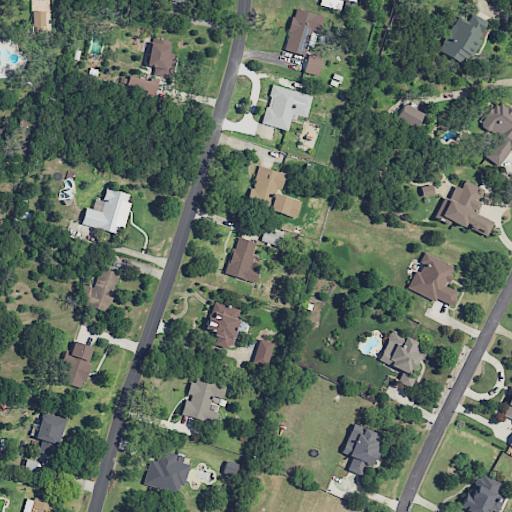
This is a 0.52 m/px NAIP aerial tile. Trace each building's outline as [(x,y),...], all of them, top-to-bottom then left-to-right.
[(340,10),(341,0),(355,3),(355,0),(321,0),(320,6),(340,10)] [(284,51),(305,56),(310,31),(319,33),(323,16),(294,9),(284,51)] [(487,22),(470,13),(467,19),(456,14),(438,52),(466,65),(487,22)] [(176,54),(168,53),(170,41),(151,38),(147,65),(154,66),(153,74),(172,78),(176,54)] [(322,58),(307,55),(303,73),(318,76),(322,58)] [(119,85),(147,90),(146,95),(154,97),(157,82),(121,75),(119,85)] [(312,95),(271,85),(268,96),(272,97),(270,108),(265,107),(261,124),(287,130),(291,114),(306,118),(312,95)] [(502,168),(511,150),(511,111),(495,101),(481,127),(498,136),(485,159),(502,168)] [(396,120),(416,128),(423,112),(403,104),(396,120)] [(296,217),(300,201),(278,195),(284,173),(257,166),(247,205),(296,217)] [(487,235),(492,221),(474,216),(479,202),(478,202),(483,188),(463,182),(461,188),(454,186),(449,198),(442,196),(435,219),(449,223),(487,235)] [(434,194),(432,185),(420,187),(422,196),(434,194)] [(131,194),(105,188),(102,201),(94,199),(92,209),(85,208),(81,225),(122,234),(131,194)] [(224,275),(255,283),(258,272),(248,269),(256,242),(235,237),(224,275)] [(408,289),(434,301),(435,298),(451,306),(458,292),(446,286),(455,266),(423,252),(419,262),(420,263),(408,289)] [(107,313),(119,274),(99,268),(93,288),(83,285),(77,304),(107,313)] [(212,344),(229,349),(241,310),(213,301),(204,329),(216,333),(212,344)] [(424,344),(390,331),(378,361),(403,371),(398,383),(410,388),(416,374),(412,373),(424,344)] [(253,364),(267,367),(272,343),(258,340),(253,364)] [(92,347),(71,342),(62,383),(83,388),(92,347)] [(182,415),(213,423),(217,408),(211,406),(213,398),(221,400),(225,386),(193,377),(188,395),(187,395),(182,415)] [(511,393),(502,415),(511,419),(511,393)] [(39,453),(57,456),(64,418),(40,413),(36,439),(41,440),(39,453)] [(352,457),(347,470),(365,477),(382,436),(352,424),(341,452),(352,457)] [(188,464),(182,462),(183,456),(160,449),(156,462),(149,460),(142,484),(179,495),(188,464)] [(23,471),(35,473),(37,462),(26,460),(23,471)] [(496,511),(508,486),(479,473),(468,496),(466,494),(459,507),(469,511),(486,511),(488,508),(496,511)] [(49,511),(51,502),(26,496),(22,511),(49,511)]
